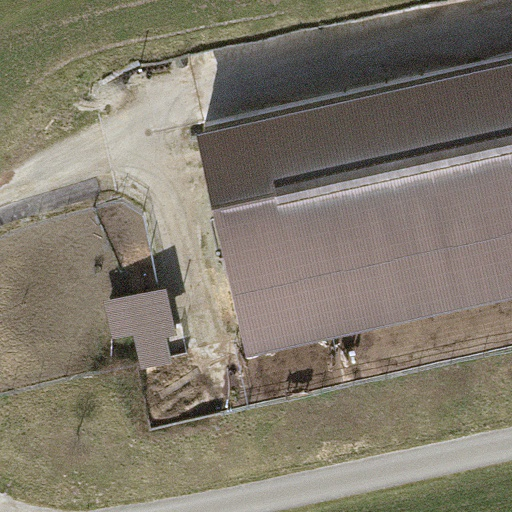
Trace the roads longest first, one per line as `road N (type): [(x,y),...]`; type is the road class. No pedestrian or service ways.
road 1 (track): [(0,207),(76,176),(151,191),(216,337)]
road 2 (track): [(212,511),(511,447)]
